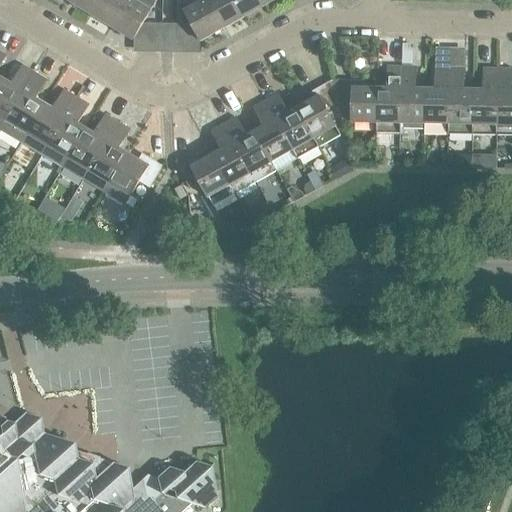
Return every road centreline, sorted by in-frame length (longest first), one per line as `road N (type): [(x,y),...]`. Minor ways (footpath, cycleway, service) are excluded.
road 1 (tertiary): [(9,291),(176,279),(511,277)]
road 2 (residential): [(0,5),(167,97),(302,27),(374,21)]
road 3 (residential): [(374,21),(511,23)]
